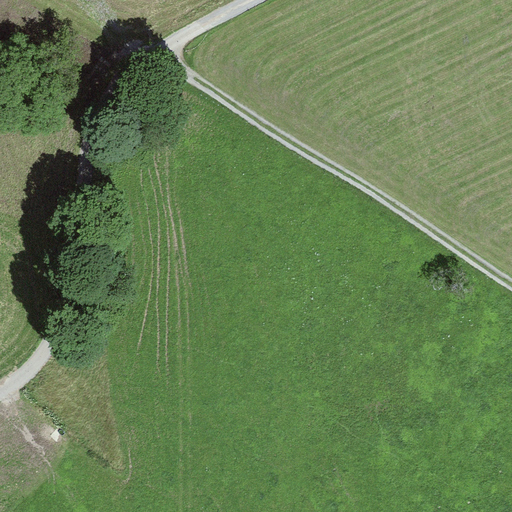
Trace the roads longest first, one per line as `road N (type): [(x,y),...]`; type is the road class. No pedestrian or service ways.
road 1 (track): [(157,53),(511,286)]
road 2 (track): [(157,53),(124,79),(98,119),(66,300),(43,355),(0,391)]
